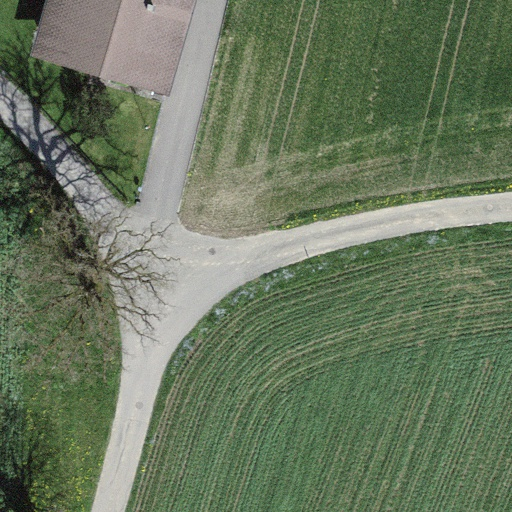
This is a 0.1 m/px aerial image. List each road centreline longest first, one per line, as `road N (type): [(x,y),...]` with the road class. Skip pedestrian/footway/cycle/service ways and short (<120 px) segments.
road 1 (unclassified): [(0,96),(85,191),(160,310),(97,511)]
road 2 (track): [(160,310),(217,268),(266,251),(395,221),(511,206)]
